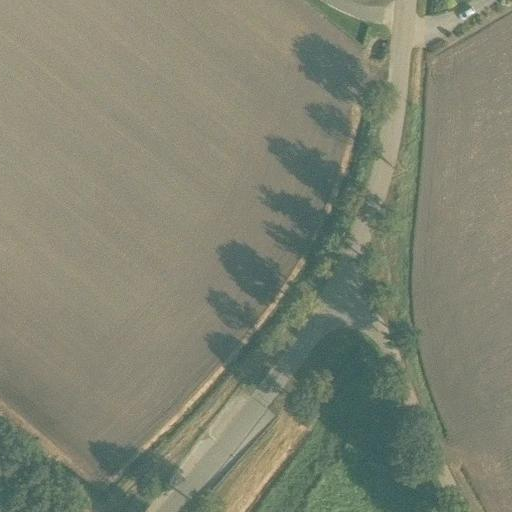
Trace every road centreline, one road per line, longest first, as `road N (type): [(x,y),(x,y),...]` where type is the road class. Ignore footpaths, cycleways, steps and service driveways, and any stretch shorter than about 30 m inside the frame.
road 1 (unclassified): [(328,316),(383,152),(402,0)]
road 2 (unclassified): [(165,511),(328,316)]
road 3 (unclassified): [(463,511),(398,361),(378,334),(328,316)]
